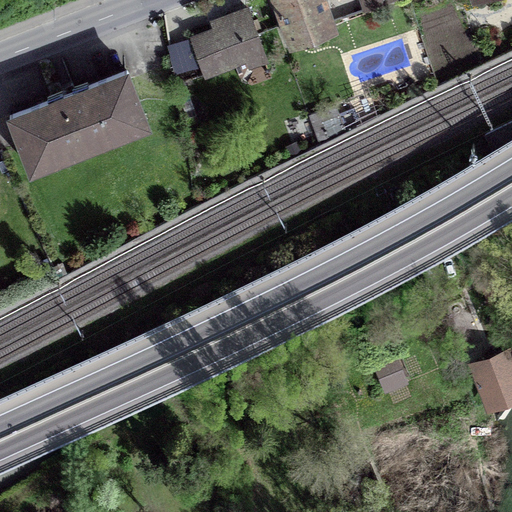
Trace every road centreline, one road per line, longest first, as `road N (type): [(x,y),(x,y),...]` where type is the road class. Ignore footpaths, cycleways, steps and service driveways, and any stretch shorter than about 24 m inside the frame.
road 1 (residential): [(0,480),(149,372),(511,181)]
road 2 (motorway): [(511,167),(339,264),(0,423)]
road 3 (motorway): [(0,451),(268,328),(511,197)]
road 4 (primary): [(0,58),(148,0)]
